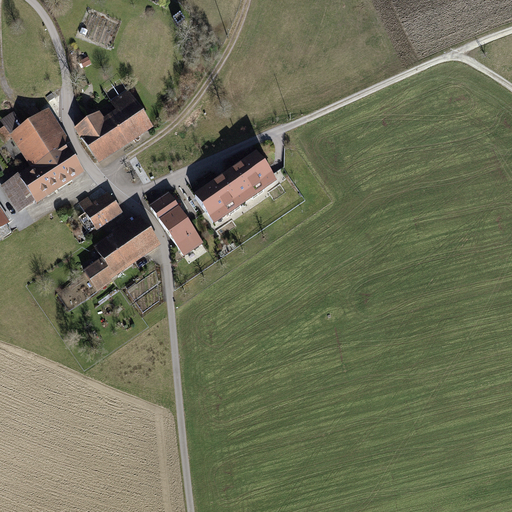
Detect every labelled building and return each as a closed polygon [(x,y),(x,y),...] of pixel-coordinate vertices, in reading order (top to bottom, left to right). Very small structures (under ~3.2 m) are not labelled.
[(187,20),(181,13),(175,19),(180,26),(187,20)] [(82,62),(85,68),(93,64),(89,58),(82,62)] [(101,116),(77,131),(99,166),(155,131),(131,93),(114,104),(119,113),(105,122),(101,116)] [(164,104),(167,109),(173,105),(170,100),(164,104)] [(14,113),(1,121),(32,170),(43,163),(59,188),(83,172),(46,114),(24,129),(14,113)] [(196,197),(215,225),(277,183),(258,155),(196,197)] [(43,163),(32,170),(20,178),(19,176),(2,187),(19,214),(59,188),(43,163)] [(88,200),(81,204),(98,230),(122,214),(109,194),(92,205),(88,200)] [(170,195),(151,208),(185,257),(203,244),(170,195)] [(0,230),(11,223),(3,212),(0,213),(0,230)] [(160,247),(142,221),(133,227),(130,223),(115,233),(118,237),(99,250),(106,260),(87,273),(98,289),(160,247)]
